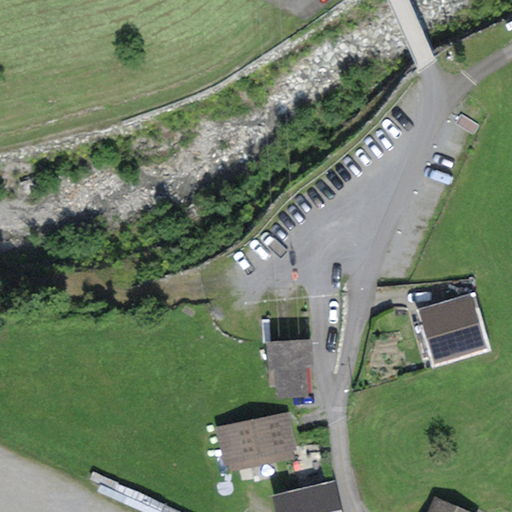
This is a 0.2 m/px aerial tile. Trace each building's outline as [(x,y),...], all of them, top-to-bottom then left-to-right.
[(474,297),(419,312),(432,364),(488,350),(474,297)] [(271,341),(269,320),(264,321),(259,321),(261,342),(271,341)] [(311,340),(272,342),(277,397),(310,396),(308,383),(314,382),(313,378),(311,340)] [(289,418),(218,431),(225,468),(296,455),(289,418)] [(340,511),(332,482),(272,498),(275,511),(340,511)] [(477,511),(433,494),(425,511),(477,511)]
